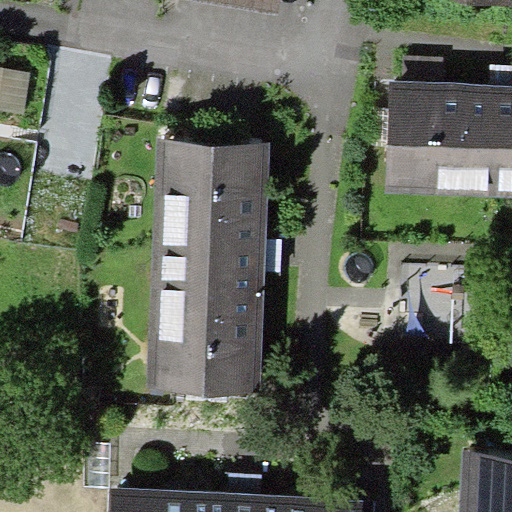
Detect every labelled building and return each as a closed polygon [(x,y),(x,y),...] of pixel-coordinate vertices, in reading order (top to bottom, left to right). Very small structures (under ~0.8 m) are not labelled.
[(280,0),(196,0),(278,14),(280,0)] [(444,56),(403,56),(403,81),(443,82),(444,56)] [(511,65),(491,65),(490,84),(511,84),(511,65)] [(0,68),(0,110),(24,114),(30,73),(0,68)] [(403,81),(389,80),(385,192),(511,196),(511,84),(490,84),(443,82),(403,81)] [(270,143),(155,139),(147,391),(262,396),(266,270),(267,239),(270,143)] [(282,239),(267,239),(266,270),(281,271),(282,239)] [(86,442),(84,485),(109,486),(111,443),(86,442)] [(511,511),(511,454),(464,452),(460,511),(511,511)] [(229,471),(227,492),(261,494),(262,473),(229,471)] [(227,492),(112,486),(110,511),(360,511),(362,499),(261,494),(227,492)]
